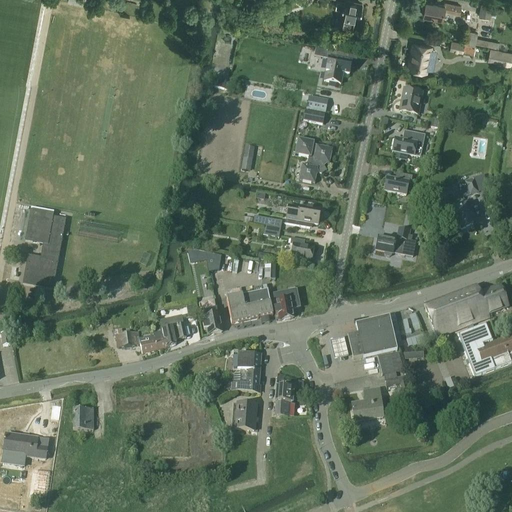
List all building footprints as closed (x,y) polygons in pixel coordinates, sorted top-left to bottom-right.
[(361,11),(362,4),(344,1),(344,3),(337,2),(336,9),(342,10),(341,15),(346,16),(344,25),(353,27),(355,17),(360,18),(361,12),(361,11)] [(423,15),(436,18),(442,19),(444,11),(460,15),(461,6),(445,3),(445,5),(426,1),(425,7),(423,8),(423,12),(424,13),(423,15)] [(490,18),(492,7),(482,5),(481,11),(482,11),(481,17),(490,19),(490,18)] [(498,8),(492,7),(490,18),(497,19),(498,8)] [(501,43),(477,39),(478,33),(467,30),(465,42),(500,49),(501,43)] [(464,45),(452,42),(451,50),(462,52),(464,45)] [(432,48),(414,44),(409,69),(426,73),(432,48)] [(476,47),(465,45),(464,53),(475,55),(476,47)] [(510,66),(511,54),(511,53),(491,49),(489,62),(510,66)] [(324,82),(340,86),(342,74),(349,76),(351,63),(328,59),(324,82)] [(214,81),(212,91),(226,94),(228,84),(214,81)] [(400,113),(416,116),(421,93),(405,90),(400,113)] [(309,98),(306,111),(324,114),(327,102),(309,98)] [(304,113),(302,122),(322,126),(324,117),(304,113)] [(430,120),(428,129),(438,131),(440,122),(430,120)] [(496,132),(497,125),(474,120),(472,127),(496,132)] [(403,132),(402,141),(395,140),(392,153),(413,158),(420,159),(424,137),(403,132)] [(301,166),(298,182),(314,185),(316,177),(319,175),(321,176),(326,172),(323,168),(326,166),(329,166),(332,150),(313,146),(314,143),(297,140),(294,156),(308,159),(307,164),(304,166),(301,166)] [(501,152),(502,143),(496,142),(494,151),(501,152)] [(248,172),(252,149),(245,147),(241,171),(248,172)] [(384,193),(405,197),(408,183),(410,184),(412,178),(400,175),(399,181),(387,179),(384,193)] [(463,199),(488,190),(483,176),(465,183),(467,189),(465,190),(464,189),(464,190),(460,192),(463,199)] [(467,212),(464,204),(449,209),(457,231),(458,231),(460,233),(465,231),(465,228),(472,226),(470,220),(471,220),(469,211),(467,212)] [(317,226),(320,211),(288,206),(284,225),(306,229),(307,224),(317,226)] [(40,258),(27,256),(21,286),(53,291),(66,220),(53,218),(54,215),(30,211),(24,242),(43,245),(40,258)] [(278,240),(281,223),(254,218),(252,227),(264,229),(262,237),(278,240)] [(391,255),(392,255),(394,247),(409,250),(412,238),(408,237),(409,232),(399,230),(397,240),(398,241),(398,243),(378,239),(375,252),(384,253),(384,256),(385,258),(389,259),(391,257),(391,255)] [(304,242),(290,240),(289,246),(292,246),(290,260),(311,264),(313,249),(303,247),(304,242)] [(457,336),(459,341),(473,379),(511,365),(511,364),(511,363),(511,337),(483,348),(482,345),(492,341),(486,325),(473,330),(472,326),(488,320),(487,317),(478,295),(475,287),(423,307),(436,340),(466,328),(467,332),(457,336)] [(508,309),(499,287),(478,295),(487,317),(508,309)] [(294,291),(272,295),(274,305),(275,311),(273,311),(274,317),(277,317),(278,321),(278,322),(292,320),(290,311),(298,310),(294,291)] [(267,292),(226,300),(231,326),(272,317),(267,292)] [(206,331),(207,337),(220,334),(217,317),(204,319),(205,325),(201,325),(202,332),(206,331)] [(396,352),(389,318),(355,326),(357,336),(347,338),(347,340),(352,361),(362,359),(363,360),(396,352)] [(196,320),(190,321),(192,333),(198,332),(196,320)] [(185,340),(182,326),(168,330),(161,331),(165,350),(175,346),(174,343),(185,340)] [(165,350),(161,331),(159,332),(159,334),(152,336),(153,337),(156,352),(165,350)] [(139,347),(138,341),(137,334),(135,335),(134,332),(132,332),(132,335),(115,338),(117,350),(139,347)] [(1,335),(3,347),(9,346),(7,334),(1,335)] [(156,352),(153,337),(138,341),(139,347),(141,356),(156,352)] [(343,342),(328,345),(333,365),(348,361),(343,342)] [(260,369),(261,356),(248,356),(241,356),(240,368),(260,369)] [(389,356),(377,359),(381,377),(394,375),(389,356)] [(233,381),(249,382),(259,383),(260,369),(240,368),(240,372),(237,372),(233,377),(233,381)] [(386,388),(398,386),(397,379),(385,382),(386,388)] [(233,381),(233,383),(233,385),(231,385),(231,393),(258,395),(259,383),(249,382),(233,381)] [(291,405),(292,390),(275,388),(274,404),(276,404),(275,418),(287,419),(288,405),(291,405)] [(383,419),(378,391),(363,393),(365,406),(360,406),(360,404),(351,406),(353,423),(383,419)] [(214,404),(220,401),(214,392),(209,395),(214,404)] [(254,433),(256,407),(235,406),(233,432),(254,433)] [(92,411),(72,411),(73,432),(92,432),(92,411)] [(5,434),(0,464),(0,467),(23,471),(25,459),(46,462),(48,447),(46,446),(37,445),(37,439),(5,434)]
